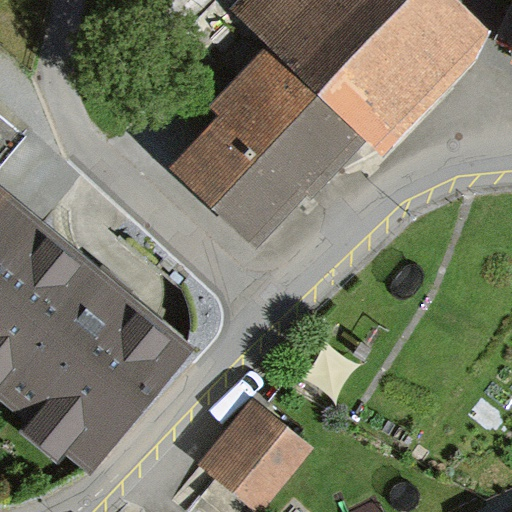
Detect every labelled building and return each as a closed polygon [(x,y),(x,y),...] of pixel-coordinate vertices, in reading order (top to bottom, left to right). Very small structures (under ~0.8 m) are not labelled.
[(471,24),(445,0),(280,0),(257,24),(279,45),(210,118),(219,127),(180,168),(254,239),(292,200),(297,205),(471,24)] [(0,160),(21,136),(0,119),(0,160)] [(0,200),(0,264),(30,227),(0,200)] [(186,355),(30,227),(0,264),(0,365),(3,368),(0,371),(0,381),(44,418),(52,408),(76,428),(67,437),(97,462),(186,355)] [(220,475),(250,499),(259,506),(306,448),(263,413),(215,471),(220,475)] [(239,511),(250,499),(220,475),(203,496),(222,511),(239,511)]
